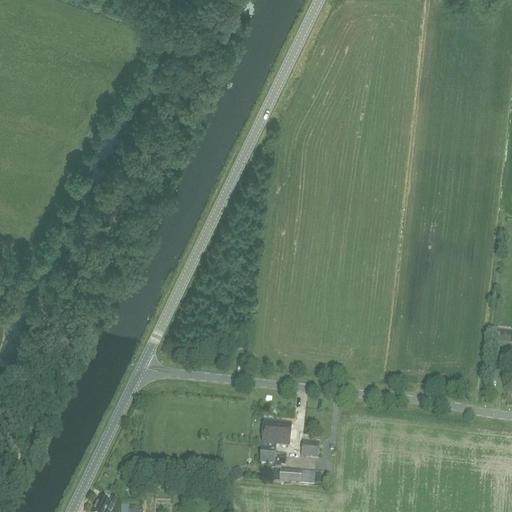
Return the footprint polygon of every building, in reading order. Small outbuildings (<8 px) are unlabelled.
[(494,348),(511,349),(511,331),(501,331),(501,328),(496,327),(496,330),(494,348)] [(292,424),(264,421),(262,446),(289,447),(292,424)] [(302,441),(301,457),(318,459),(320,443),(302,441)] [(276,450),(262,448),(260,464),(273,465),(272,469),(280,469),(281,466),(286,467),(287,456),(275,455),(276,450)] [(314,465),(313,473),(302,472),(280,470),(279,483),(301,485),(315,486),(315,485),(322,486),(323,466),(314,465)] [(231,471),(236,481),(243,477),(239,468),(231,471)] [(112,511),(117,500),(113,498),(111,504),(100,499),(93,511),(112,511)]
